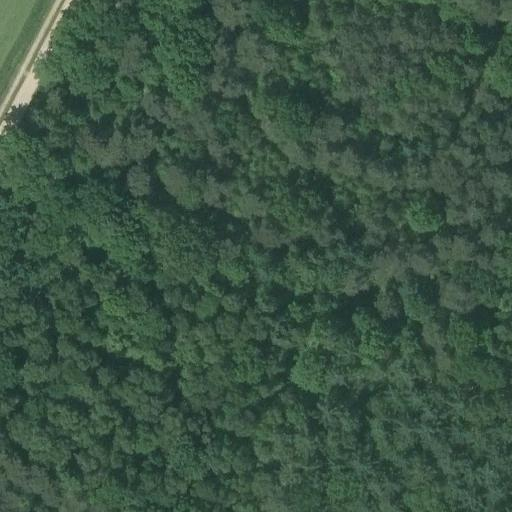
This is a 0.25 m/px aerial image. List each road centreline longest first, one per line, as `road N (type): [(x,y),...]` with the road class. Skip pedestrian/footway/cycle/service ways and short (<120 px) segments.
road 1 (track): [(153,511),(0,437)]
road 2 (track): [(0,136),(71,0)]
